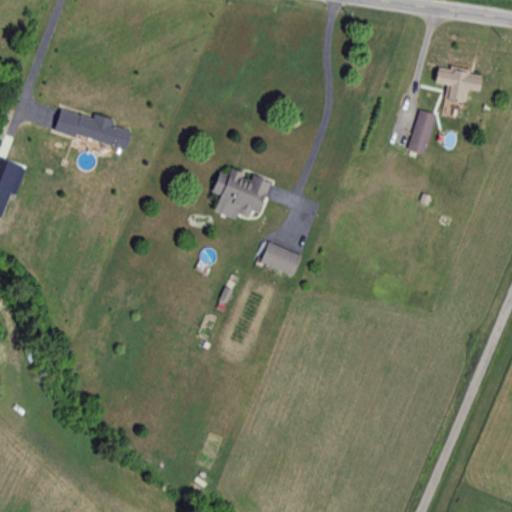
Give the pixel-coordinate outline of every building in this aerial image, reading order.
[(482,76),(438,66),(434,83),(448,86),(445,99),(464,103),(467,89),(478,92),(482,76)] [(125,150),(131,128),(60,108),(54,131),(125,150)] [(425,154),(436,115),(418,109),(407,149),(425,154)] [(213,212),(236,220),(238,214),(256,220),(270,181),(229,167),(226,174),(218,171),(211,193),(219,195),(213,212)] [(259,262),(292,277),(301,257),(268,242),(259,262)]
